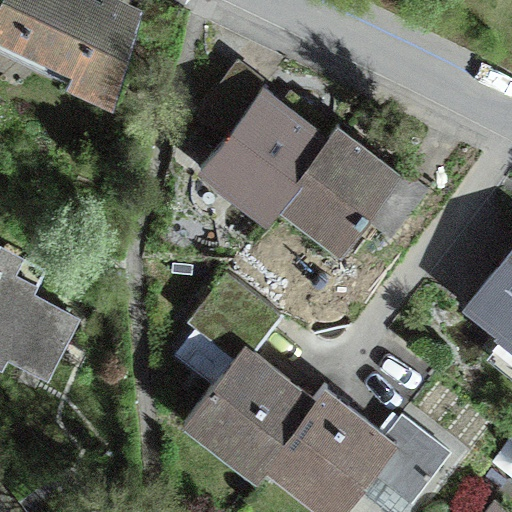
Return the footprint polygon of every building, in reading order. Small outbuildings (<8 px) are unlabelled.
[(102,7),(87,0),(4,0),(0,10),(0,28),(77,66),(70,81),(111,100),(135,17),(104,2),(102,7)] [(278,200),(326,136),(239,70),(203,118),(227,136),(214,152),(278,200)] [(337,121),(326,136),(278,200),(342,248),(368,214),(393,232),(428,186),(400,164),(398,167),(337,121)] [(511,246),(468,303),(511,336),(511,246)] [(0,346),(7,350),(7,351),(48,374),(67,338),(64,337),(76,316),(29,291),(33,283),(0,265),(0,346)] [(265,461),(274,450),(315,398),(253,350),(283,311),(225,267),(186,317),(196,325),(176,350),(214,380),(194,406),(265,461)] [(315,398),(274,450),(345,504),(393,443),(431,472),(449,449),(402,412),(385,434),(323,386),(315,398)] [(510,511),(495,501),(486,511),(510,511)]
